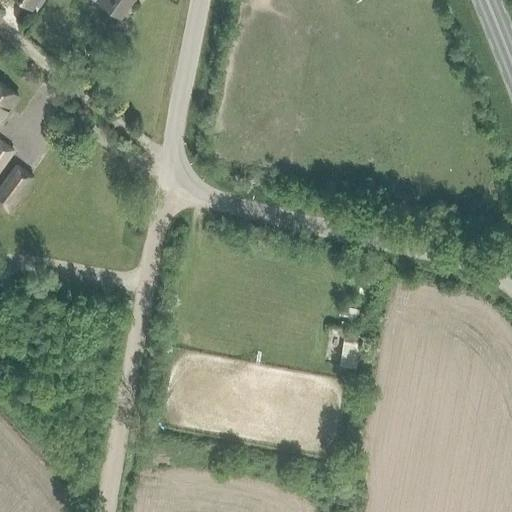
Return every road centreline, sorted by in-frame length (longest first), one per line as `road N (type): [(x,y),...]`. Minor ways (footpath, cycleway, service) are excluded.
road 1 (unclassified): [(511,286),(449,257),(166,184),(202,0)]
road 2 (track): [(102,511),(166,184)]
